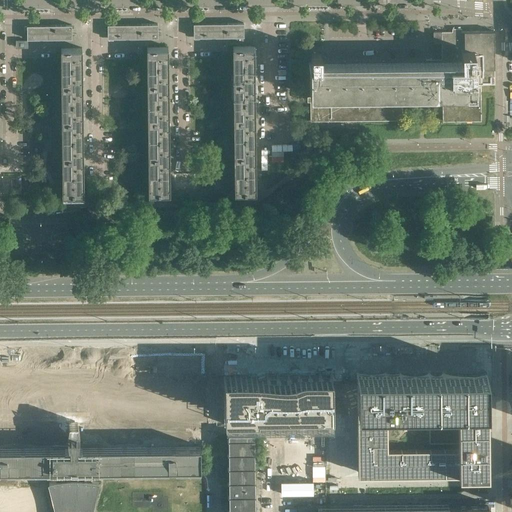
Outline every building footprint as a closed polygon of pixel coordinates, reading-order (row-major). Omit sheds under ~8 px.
[(244,36),(244,23),(193,23),(193,37),(244,36)] [(72,38),(72,24),(27,25),(27,39),(72,38)] [(158,37),(158,24),(107,24),(107,38),(158,37)] [(480,84),(479,31),(461,31),(460,31),(460,32),(459,32),(459,33),(457,33),(454,33),(454,32),(453,32),(453,31),(452,31),(441,31),(441,35),(442,62),(321,63),(321,53),(311,53),(311,61),(311,66),(310,66),(310,121),(402,120),(402,93),(442,92),(442,119),(480,119),(480,84)] [(441,35),(441,31),(433,32),(433,43),(440,43),(440,40),(441,35)] [(494,84),(494,31),(479,31),(480,84),(494,84)] [(168,83),(168,56),(168,47),(147,46),(147,84),(168,83)] [(254,82),(254,56),(254,46),(233,46),(233,83),(254,82)] [(82,84),(82,57),(82,47),(61,48),(61,85),(82,84)] [(254,119),(254,92),(254,82),(233,83),(234,119),(254,119)] [(168,120),(168,93),(168,83),(147,84),(148,120),(168,120)] [(82,121),(82,94),(82,84),(61,85),(62,121),(82,121)] [(255,155),(255,128),(254,119),(234,119),(234,155),(255,155)] [(169,156),(168,129),(168,120),(148,120),(148,156),(169,156)] [(83,157),(82,130),(82,121),(62,121),(62,157),(83,157)] [(255,192),(255,164),(255,155),(234,155),(234,182),(234,192),(255,192)] [(169,193),(169,165),(169,156),(148,156),(148,193),(169,193)] [(84,193),(83,166),(83,157),(62,157),(63,193),(84,193)] [(486,371),(356,372),(356,375),(356,378),(356,385),(357,440),(358,472),(385,472),(487,471),(487,436),(487,427),(486,371)] [(235,374),(223,374),(224,424),(257,424),(267,424),(267,423),(332,423),(331,395),(331,373),(266,373),(265,373),(257,373),(256,373),(256,374),(235,374)] [(0,375),(0,409),(199,409),(199,376),(0,375)] [(91,479),(91,468),(200,467),(200,446),(77,447),(77,444),(78,444),(79,437),(79,431),(77,422),(68,422),(67,431),(67,437),(68,444),(70,444),(70,447),(0,447),(0,468),(56,468),(56,480),(49,482),(56,511),(91,511),(98,481),(91,479)] [(254,511),(254,433),(228,433),(228,511),(254,511)] [(487,511),(488,504),(307,506),(307,497),(304,497),(304,506),(298,506),(297,511),(487,511)]
